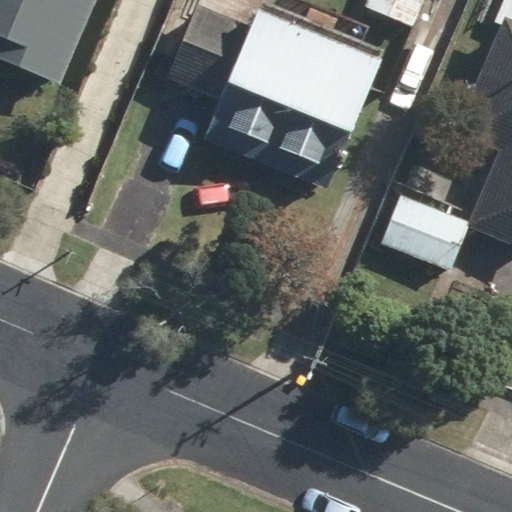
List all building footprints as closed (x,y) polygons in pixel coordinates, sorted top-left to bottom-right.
[(0,0),(0,54),(71,84),(107,0),(0,0)] [(404,52),(280,0),(275,0),(264,28),(206,4),(175,78),(229,101),(212,141),(336,191),(371,132),(404,52)] [(366,0),(364,8),(417,27),(426,0),(366,0)] [(511,0),(507,0),(497,23),(510,29),(465,132),(508,151),(476,224),(511,239),(511,0)] [(475,234),(406,200),(387,239),(456,273),(475,234)]
